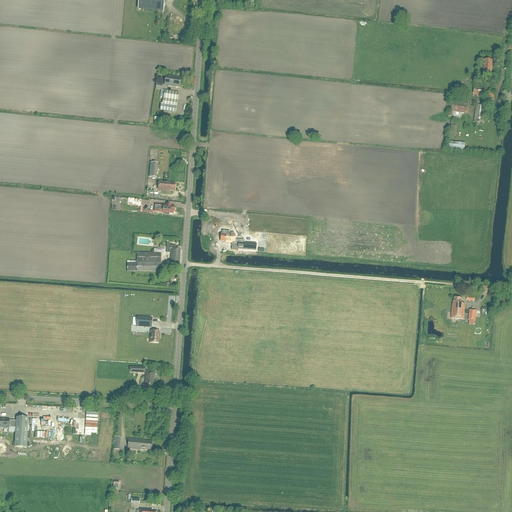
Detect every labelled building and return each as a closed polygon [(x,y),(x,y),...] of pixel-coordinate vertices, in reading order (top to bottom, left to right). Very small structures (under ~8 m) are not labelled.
[(138,0),(138,10),(163,12),(163,0),(138,0)] [(484,72),(492,72),(493,61),(484,60),(484,72)] [(165,77),(164,86),(179,88),(180,79),(165,77)] [(473,96),(487,99),(494,100),(495,90),(474,87),(473,96)] [(164,91),(161,91),(160,97),(163,97),(161,111),(175,113),(178,93),(164,91)] [(466,115),(468,102),(453,100),(450,117),(462,118),(462,114),(466,115)] [(487,107),(482,106),(482,103),(476,102),(473,123),(484,124),(487,107)] [(174,192),(175,184),(170,183),(170,182),(158,181),(158,191),(169,192),(169,191),(174,192)] [(175,209),(174,209),(174,207),(170,207),(170,206),(166,205),(166,206),(155,205),(154,212),(162,213),(162,214),(164,214),(163,215),(168,216),(169,214),(173,215),(173,212),(174,212),(174,211),(175,210),(175,209)] [(225,243),(234,244),(235,235),(226,234),(226,235),(221,235),(220,242),(225,242),(225,243)] [(247,242),(238,242),(238,247),(248,247),(248,242),(252,242),(252,239),(247,238),(247,242)] [(170,267),(179,267),(180,250),(171,249),(170,267)] [(161,272),(161,254),(137,254),(137,263),(127,263),(127,272),(137,272),(161,272)] [(454,298),(453,304),(452,304),(451,319),(463,320),(465,305),(462,304),(462,299),(454,298)] [(469,310),(468,320),(475,321),(476,311),(469,310)] [(151,329),(152,318),(137,317),(136,328),(151,329)] [(150,343),(158,344),(159,332),(150,331),(150,343)] [(145,390),(153,390),(154,374),(145,373),(145,390)] [(0,428),(9,429),(8,432),(15,433),(14,448),(26,449),(28,419),(16,418),(16,421),(9,421),(9,420),(3,419),(3,420),(0,419),(0,428)] [(127,449),(140,451),(140,450),(151,451),(152,442),(143,441),(128,439),(127,449)]
